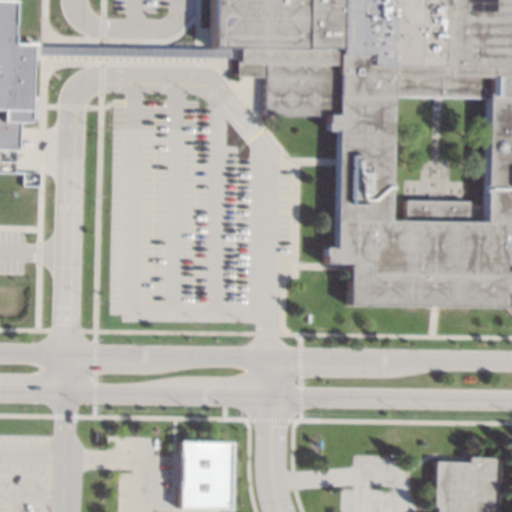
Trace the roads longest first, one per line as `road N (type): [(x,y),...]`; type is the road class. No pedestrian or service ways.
road 1 (tertiary): [(511,365),(0,352)]
road 2 (tertiary): [(0,390),(511,402)]
road 3 (residential): [(101,78),(82,85),(71,105),(65,391)]
road 4 (residential): [(266,362),(281,511)]
